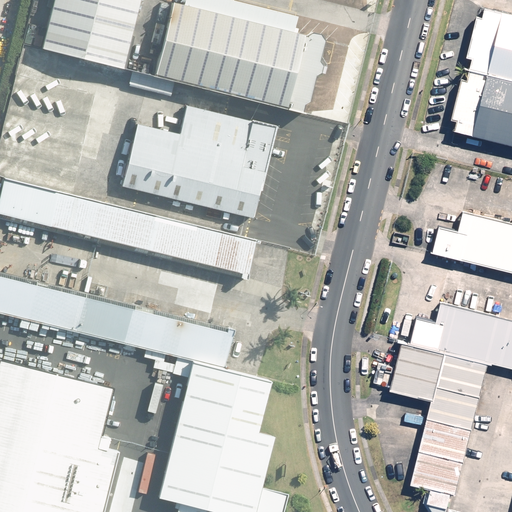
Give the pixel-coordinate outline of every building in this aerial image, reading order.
[(135,0),(49,0),(37,48),(58,53),(52,80),(126,98),(133,72),(119,68),(135,0)] [(321,38),(171,2),(152,76),(303,113),(321,38)] [(511,79),(511,15),(483,8),(481,17),(476,16),(466,56),(471,57),(469,69),(511,79)] [(511,144),(511,80),(468,70),(466,79),(461,78),(451,118),(456,119),(453,131),(511,144)] [(121,185),(252,217),(274,127),(185,105),(178,132),(137,122),(121,185)] [(0,215),(243,275),(251,240),(1,179),(0,184),(0,215)] [(511,367),(511,221),(462,209),(457,231),(438,226),(431,253),(511,272),(511,319),(438,301),(433,319),(416,315),(409,342),(402,341),(390,389),(430,399),(409,481),(455,492),(488,362),(511,367)] [(0,311),(221,366),(229,331),(0,275),(0,311)] [(156,399),(0,360),(0,511),(101,511),(120,437),(145,444),(156,399)] [(268,380),(189,360),(155,497),(177,503),(174,511),(282,511),(288,492),(261,485),(274,433),(255,429),(268,380)]
